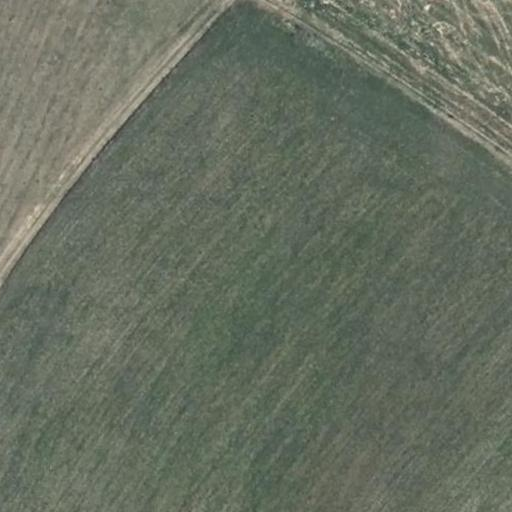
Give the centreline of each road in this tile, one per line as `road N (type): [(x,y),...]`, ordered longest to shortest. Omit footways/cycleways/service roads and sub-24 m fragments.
road 1 (track): [(0,277),(50,204),(228,0)]
road 2 (track): [(269,0),(511,159)]
